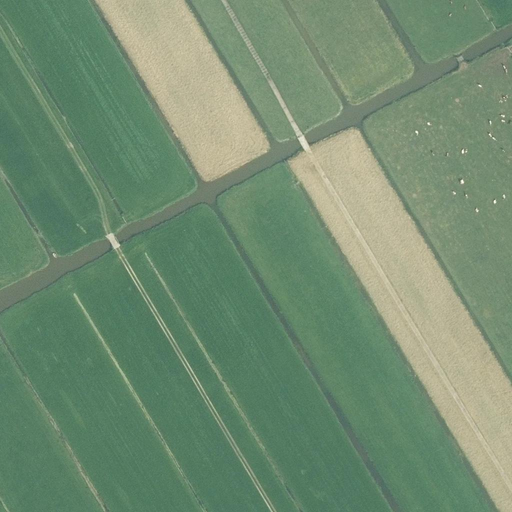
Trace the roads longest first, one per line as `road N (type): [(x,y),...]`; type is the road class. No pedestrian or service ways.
road 1 (track): [(511,494),(221,0)]
road 2 (track): [(276,511),(108,233),(100,199),(0,32)]
